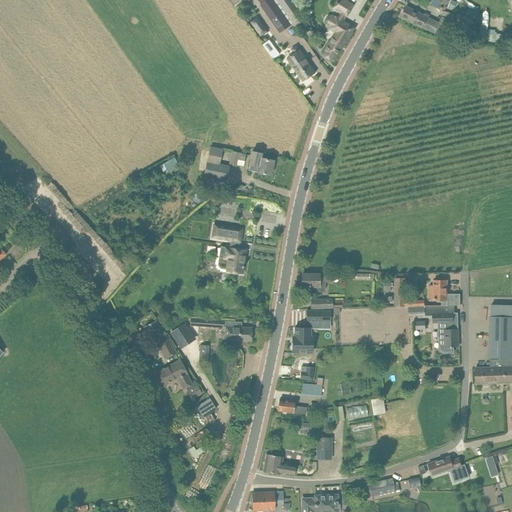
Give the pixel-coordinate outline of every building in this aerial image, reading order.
[(291,25),(273,0),(267,0),(261,5),(280,32),(291,25)] [(277,0),(295,26),(305,19),(292,0),(277,0)] [(337,32),(323,54),(325,56),(333,61),(352,31),(350,30),(352,26),(342,20),(346,15),(348,16),(355,5),(346,0),(337,0),(333,8),(342,13),(338,18),(336,17),(333,14),(327,15),(325,20),(326,26),(330,28),(337,32)] [(452,0),(450,7),(457,9),(460,1),(456,0),(452,0)] [(439,23),(406,6),(401,17),(427,30),(445,37),(447,32),(453,35),(456,28),(450,25),(454,15),(444,11),(442,17),(439,23)] [(251,22),(264,36),(270,30),(257,17),(251,22)] [(457,38),(459,39),(468,41),(471,32),(461,28),(457,38)] [(481,29),(480,43),(503,44),(503,34),(496,34),(496,32),(495,32),(495,30),(481,29)] [(269,40),(263,45),(273,59),(280,54),(269,40)] [(315,73),(299,50),(287,58),(303,81),(315,73)] [(202,175),(216,178),(226,180),(229,166),(219,164),(222,149),(208,147),(202,175)] [(232,151),(229,163),(236,164),(237,160),(244,161),(246,155),(232,151)] [(252,151),(248,170),(270,175),(273,160),(260,158),(261,153),(252,151)] [(165,171),(180,166),(177,157),(162,163),(165,171)] [(240,242),(242,229),(214,224),(211,238),(230,241),(230,247),(224,246),(224,247),(220,246),(217,265),(220,268),(226,269),(226,271),(242,274),(243,268),(244,268),(244,266),(243,266),(246,250),(238,249),(239,242),(240,242)] [(302,274),(302,286),(312,286),(316,286),(316,290),(318,292),(323,292),(325,290),(325,283),(331,283),(331,274),(312,274),(302,274)] [(406,278),(394,278),(394,307),(406,307),(406,278)] [(447,280),(434,280),(434,299),(442,299),(442,305),(453,305),(460,305),(460,294),(447,294),(447,280)] [(311,308),(331,308),(331,299),(311,299),(311,308)] [(442,305),(432,305),(432,313),(453,313),(453,305),(442,305)] [(511,310),(490,310),(490,317),(489,357),(511,357),(511,310)] [(306,311),(306,321),(307,321),(312,321),(330,321),(330,311),(306,311)] [(457,313),(455,313),(453,313),(432,313),(432,322),(440,322),(441,329),(439,329),(439,347),(440,350),(442,352),(445,353),(453,352),(453,347),(458,347),(457,313)] [(190,318),(190,325),(197,326),(222,327),(223,320),(197,319),(190,318)] [(251,341),(251,328),(231,327),(231,321),(223,321),(223,327),(225,328),(225,340),(251,341)] [(292,340),(292,352),(312,352),(312,341),(311,341),(311,337),(311,327),(312,327),(312,321),(307,321),(307,327),(295,327),(294,336),(294,340),(292,340)] [(186,322),(170,332),(180,349),(196,339),(186,322)] [(341,342),(340,325),(329,325),(330,342),(341,342)] [(158,344),(165,358),(175,352),(168,339),(158,344)] [(199,351),(199,363),(207,363),(209,345),(200,345),(199,351)] [(475,384),(511,383),(511,358),(503,359),(503,367),(475,368),(475,384)] [(186,373),(180,361),(156,373),(163,385),(177,377),(182,388),(191,384),(186,373)] [(282,376),(292,377),(300,379),(300,377),(310,378),(312,365),(284,361),(282,376)] [(323,378),(317,378),(317,385),(303,384),(302,394),(321,395),(323,378)] [(191,398),(201,393),(197,386),(187,391),(191,398)] [(373,398),(374,414),(387,412),(385,396),(373,398)] [(204,416),(217,408),(210,397),(197,405),(204,416)] [(278,411),(288,412),(305,414),(306,407),(294,406),(294,401),(279,399),(278,411)] [(313,433),(314,423),(300,421),(299,432),(313,433)] [(317,459),(331,459),(331,437),(317,437),(317,459)] [(263,470),(263,471),(293,476),(295,466),(295,465),(281,462),(282,457),(281,457),(280,454),(275,453),(274,455),(271,455),(266,454),(263,470)] [(437,461),(428,463),(429,464),(430,469),(432,475),(451,469),(455,481),(469,476),(465,464),(462,465),(461,463),(459,459),(452,461),(450,456),(437,461)] [(491,457),(485,459),(487,467),(494,465),(491,457)] [(420,475),(426,473),(423,465),(418,467),(420,475)] [(496,484),(502,482),(497,466),(491,468),(496,484)] [(418,477),(407,479),(409,488),(420,486),(418,477)] [(392,478),(369,483),(371,496),(395,490),(401,489),(399,482),(393,483),(392,478)] [(283,491),(252,492),(253,511),(274,511),(274,503),(283,503),(283,491)] [(311,499),(302,499),(302,509),(302,511),(337,511),(339,511),(339,504),(337,504),(337,495),(315,496),(315,500),(311,500),(311,499)]
